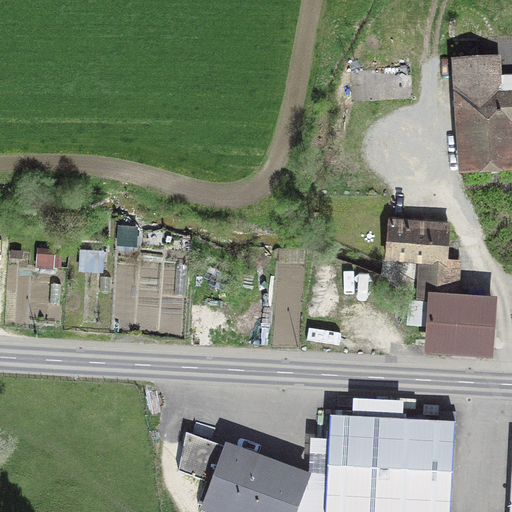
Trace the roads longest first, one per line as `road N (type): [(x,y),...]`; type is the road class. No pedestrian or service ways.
road 1 (tertiary): [(0,355),(511,385)]
road 2 (unknown): [(511,341),(470,235),(423,192),(400,153),(405,127),(421,117),(436,122)]
road 3 (track): [(176,367),(168,456),(183,511)]
